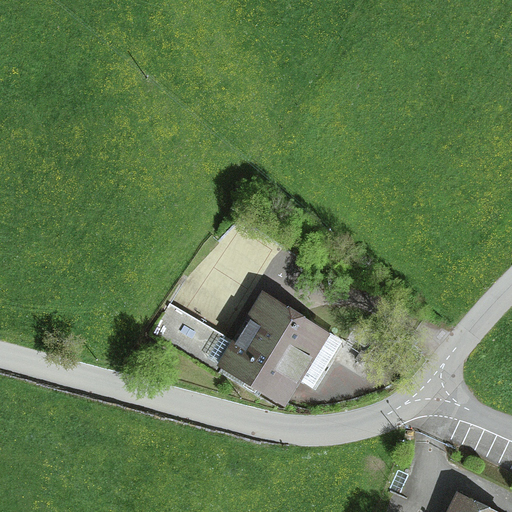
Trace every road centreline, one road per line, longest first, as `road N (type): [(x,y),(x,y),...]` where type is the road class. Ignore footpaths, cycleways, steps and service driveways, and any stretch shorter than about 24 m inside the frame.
road 1 (tertiary): [(0,353),(296,429),(366,422),(431,382)]
road 2 (tertiary): [(431,382),(511,284)]
